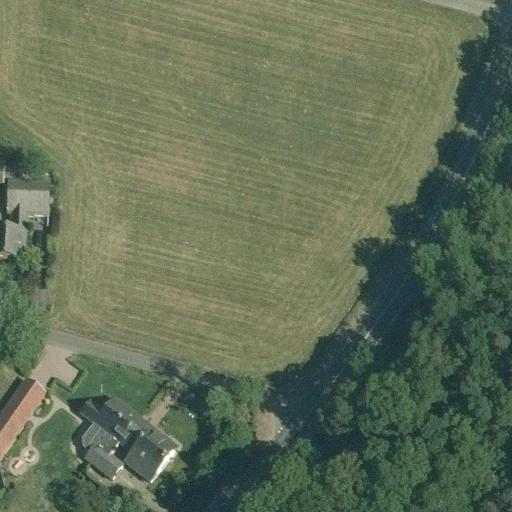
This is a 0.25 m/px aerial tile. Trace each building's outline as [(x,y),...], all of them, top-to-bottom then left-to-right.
[(13,215),(13,223),(27,223),(27,216),(48,217),(49,185),(9,183),(8,215),(13,215)] [(27,235),(27,223),(13,223),(12,233),(0,232),(0,261),(25,262),(26,235),(27,235)] [(0,460),(46,395),(27,382),(0,419),(0,460)] [(110,457),(138,420),(115,402),(105,415),(91,404),(80,418),(93,428),(82,442),(83,451),(89,456),(97,446),(110,457)] [(177,450),(138,420),(120,445),(132,455),(125,464),(150,484),(177,450)] [(97,446),(89,456),(86,460),(112,480),(122,468),(97,446)]
